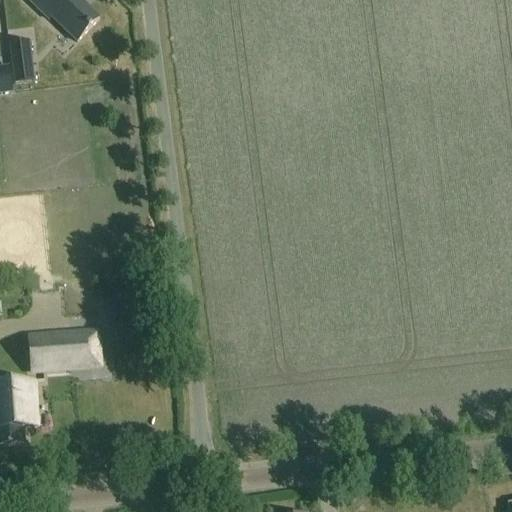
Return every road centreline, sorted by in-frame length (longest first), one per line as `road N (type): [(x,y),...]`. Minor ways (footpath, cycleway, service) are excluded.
road 1 (unclassified): [(206,483),(146,0)]
road 2 (tertiary): [(0,506),(206,483)]
road 3 (tertiary): [(319,471),(511,449)]
